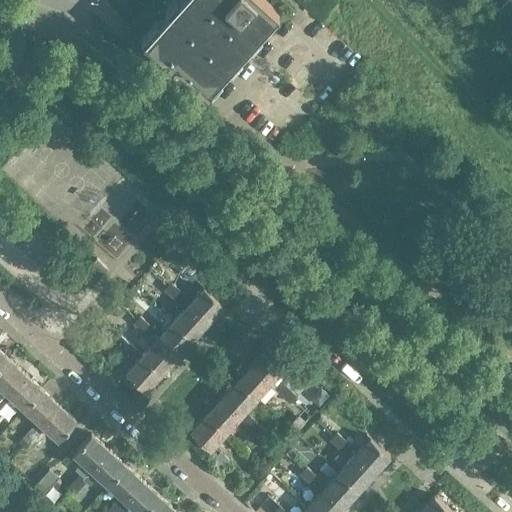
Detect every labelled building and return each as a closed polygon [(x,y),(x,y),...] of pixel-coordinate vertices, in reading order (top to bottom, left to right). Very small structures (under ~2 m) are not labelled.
[(266,0),(174,0),(142,36),(169,62),(175,56),(208,86),(278,10),(266,0)] [(96,280),(107,268),(96,258),(84,270),(96,280)] [(203,286),(194,296),(189,292),(187,295),(170,280),(164,288),(181,304),(184,300),(187,303),(207,322),(223,304),(203,286)] [(207,322),(187,303),(172,320),(192,339),(207,322)] [(177,356),(157,337),(154,334),(157,330),(140,315),(133,322),(149,337),(145,341),(149,345),(141,354),(161,372),(177,356)] [(192,339),(172,320),(157,337),(177,356),(192,339)] [(268,344),(252,362),(272,380),(275,383),(272,386),(289,402),(290,401),(297,408),(300,405),(293,398),(296,394),(280,380),(283,377),(278,373),(288,362),(268,344)] [(161,372),(141,354),(133,364),(122,355),(119,359),(113,354),(106,361),(116,370),(119,366),(145,390),(161,372)] [(24,373),(7,357),(0,365),(0,387),(6,393),(24,373)] [(303,370),(304,364),(300,360),(295,363),(293,368),(298,372),(303,370)] [(272,380),(252,362),(236,379),(256,397),(272,380)] [(41,388),(24,373),(6,393),(23,408),(41,388)] [(256,397),(236,379),(221,396),(241,414),(256,397)] [(58,403),(41,388),(23,408),(40,423),(40,424),(58,403)] [(241,414),(221,396),(206,413),(225,431),(241,414)] [(76,419),(58,403),(40,424),(40,423),(37,426),(33,422),(17,440),(26,448),(30,444),(34,448),(49,432),(58,440),(76,419)] [(225,431),(206,413),(190,431),(209,449),(225,431)] [(259,436),(266,428),(248,413),(241,420),(259,436)] [(280,430),(283,433),(286,436),(292,430),(285,424),(280,430)] [(370,437),(361,447),(356,443),(353,445),(337,431),(333,435),(373,472),(389,455),(370,437)] [(72,453),(90,469),(108,448),(91,432),(72,453)] [(373,472),(333,435),(330,438),(346,453),(342,457),(347,462),(338,471),(358,489),(373,472)] [(125,464),(108,448),(90,469),(107,484),(125,464)] [(220,451),(214,458),(222,466),(229,459),(220,451)] [(84,475),(89,469),(81,461),(74,468),(79,473),(67,485),(75,493),(89,479),(84,475)] [(142,479),(125,464),(107,484),(124,499),(142,479)] [(316,488),(323,480),(306,465),(299,472),(316,488)] [(49,468),(43,474),(34,484),(43,493),(59,477),(49,468)] [(358,489),(338,471),(323,488),(342,506),(358,489)] [(143,511),(159,494),(142,479),(124,499),(138,511),(143,511)] [(279,484),(264,501),(263,503),(272,511),(273,509),(276,511),(287,511),(289,510),(280,502),(288,493),(279,484)] [(337,511),(342,506),(323,488),(307,505),(314,511),(337,511)] [(174,511),(176,510),(159,494),(143,511),(174,511)] [(452,511),(434,495),(418,511),(452,511)] [(119,511),(125,507),(117,499),(104,511),(119,511)]
